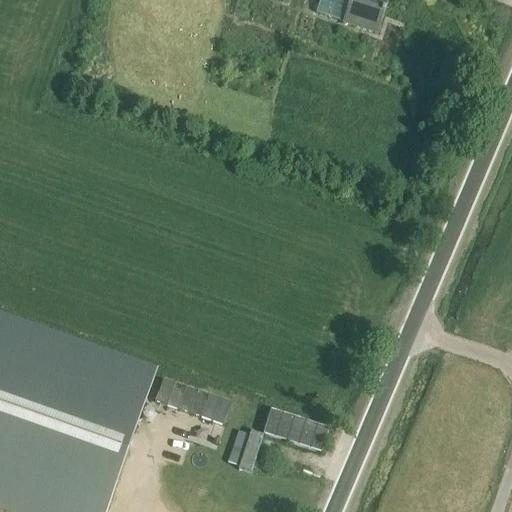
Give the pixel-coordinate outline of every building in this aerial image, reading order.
[(318,0),(314,13),(341,23),(375,35),(386,0),(318,0)] [(242,55),(249,30),(232,25),(224,50),(242,55)] [(241,86),(243,67),(227,65),(225,84),(241,86)] [(106,511),(155,374),(0,319),(0,507),(13,511),(106,511)] [(328,431),(270,412),(262,436),(321,454),(328,431)]
